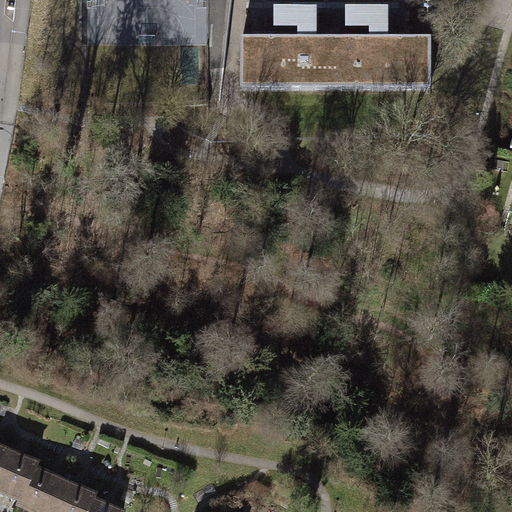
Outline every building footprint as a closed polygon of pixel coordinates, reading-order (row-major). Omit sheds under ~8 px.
[(297,49),(317,49),(316,0),(298,0),(298,17),(274,17),(274,39),(297,39),(297,49)] [(369,49),(389,49),(389,19),(347,19),(347,39),(369,39),(369,49)] [(241,98),(337,98),(337,49),(317,49),(297,49),(241,49),(241,98)] [(369,49),(337,49),(337,98),(430,98),(430,49),(389,49),(369,49)] [(0,464),(0,492),(19,501),(32,472),(35,465),(5,452),(0,464)] [(17,507),(28,511),(51,511),(63,485),(32,472),(19,501),(17,507)] [(51,511),(83,511),(89,499),(91,497),(63,485),(51,511)] [(119,511),(89,499),(83,511),(119,511)]
